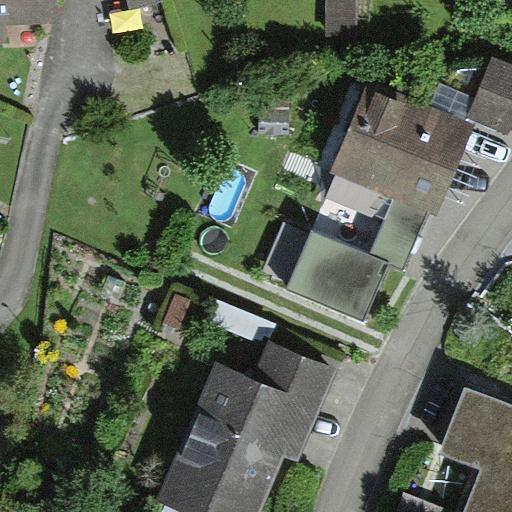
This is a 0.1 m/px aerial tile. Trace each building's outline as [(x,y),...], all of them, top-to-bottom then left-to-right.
[(0,0),(0,11),(59,10),(59,0),(0,0)] [(326,0),(327,28),(354,28),(354,0),(326,0)] [(467,110),(509,127),(511,120),(511,53),(495,46),(467,110)] [(431,207),(436,209),(473,118),(368,74),(331,162),(398,192),(431,207)] [(431,207),(398,192),(373,248),(316,222),(290,279),(366,314),(391,257),(405,263),(431,207)] [(216,351),(162,490),(219,511),(255,511),(281,446),(301,454),(335,364),(267,338),(256,366),(216,351)] [(511,511),(511,401),(462,382),(438,444),(478,460),(457,511),(511,511)]
